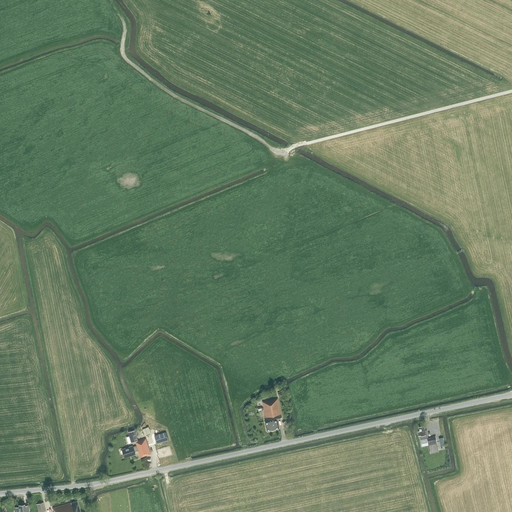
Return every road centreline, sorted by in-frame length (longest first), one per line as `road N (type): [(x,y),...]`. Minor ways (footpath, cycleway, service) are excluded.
road 1 (tertiary): [(0,493),(88,485),(511,394)]
road 2 (track): [(511,91),(275,151),(129,67),(123,25),(109,0)]
